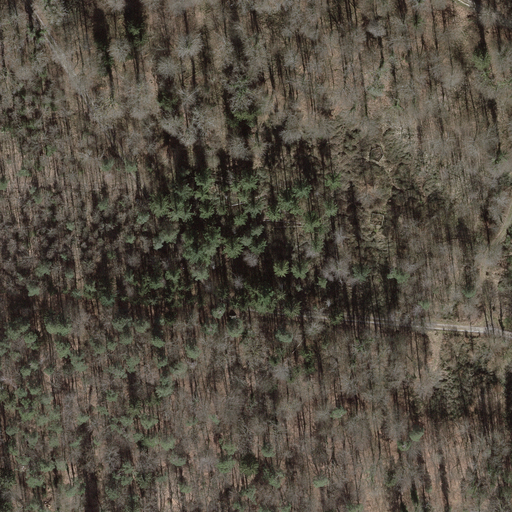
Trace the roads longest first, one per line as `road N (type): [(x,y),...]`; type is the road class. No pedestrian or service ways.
road 1 (track): [(32,0),(215,303),(488,331)]
road 2 (track): [(488,331),(511,208)]
